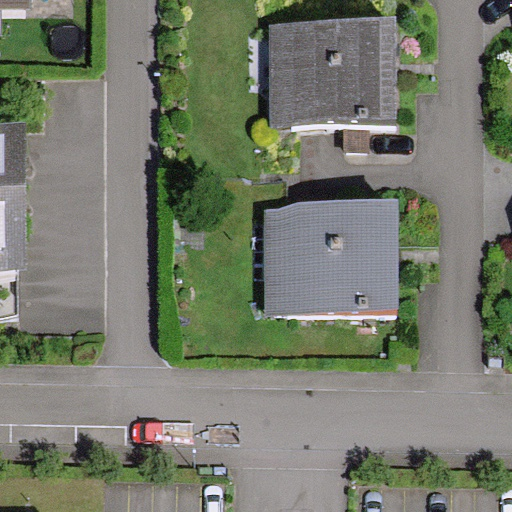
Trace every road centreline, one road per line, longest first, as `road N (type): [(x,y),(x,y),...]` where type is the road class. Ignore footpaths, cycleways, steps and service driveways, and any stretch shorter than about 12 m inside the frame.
road 1 (residential): [(445,419),(439,0)]
road 2 (residential): [(131,0),(133,417)]
road 3 (residential): [(133,417),(445,419)]
road 4 (residential): [(0,410),(133,417)]
